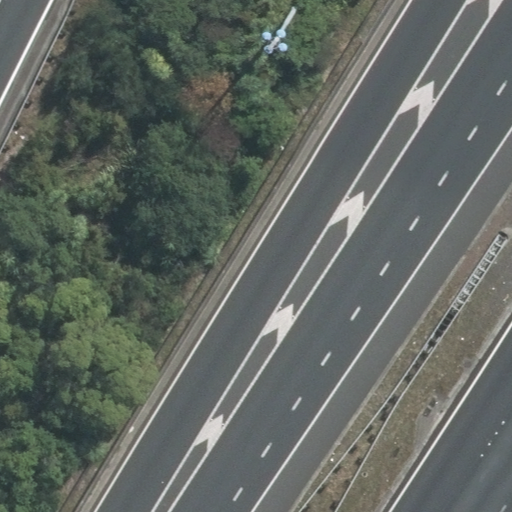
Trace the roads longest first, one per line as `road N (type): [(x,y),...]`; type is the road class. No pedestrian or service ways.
road 1 (motorway): [(439,0),(121,511)]
road 2 (motorway): [(511,68),(216,511)]
road 3 (motorway): [(511,411),(446,511)]
